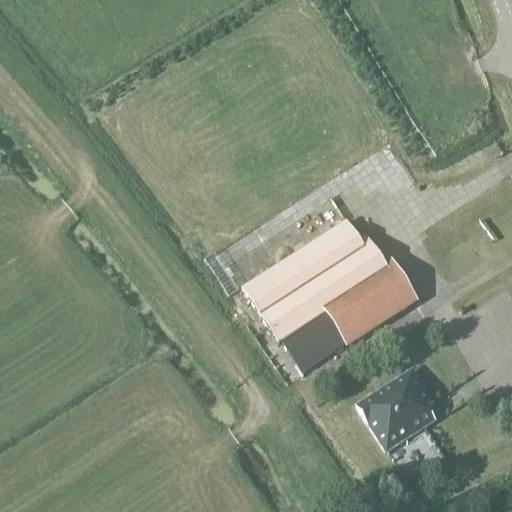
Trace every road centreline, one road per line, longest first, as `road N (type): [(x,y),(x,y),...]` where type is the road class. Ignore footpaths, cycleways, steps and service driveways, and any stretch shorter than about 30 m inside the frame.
road 1 (track): [(0,82),(261,406)]
road 2 (track): [(470,70),(442,77),(425,68),(410,0)]
